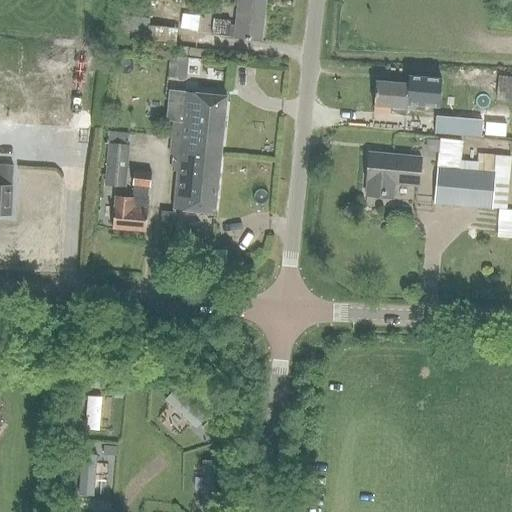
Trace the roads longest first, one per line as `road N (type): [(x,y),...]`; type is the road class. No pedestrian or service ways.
road 1 (unclassified): [(284,311),(316,0)]
road 2 (tertiary): [(0,290),(284,311)]
road 3 (tertiary): [(511,320),(284,311)]
road 4 (unclassified): [(284,311),(268,511)]
